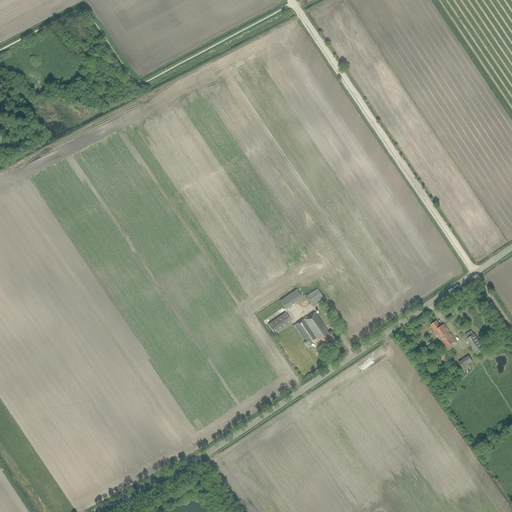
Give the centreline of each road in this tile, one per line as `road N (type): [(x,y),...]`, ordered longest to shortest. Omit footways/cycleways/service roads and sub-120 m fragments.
road 1 (unclassified): [(95,511),(215,447),(511,247)]
road 2 (track): [(511,327),(300,12)]
